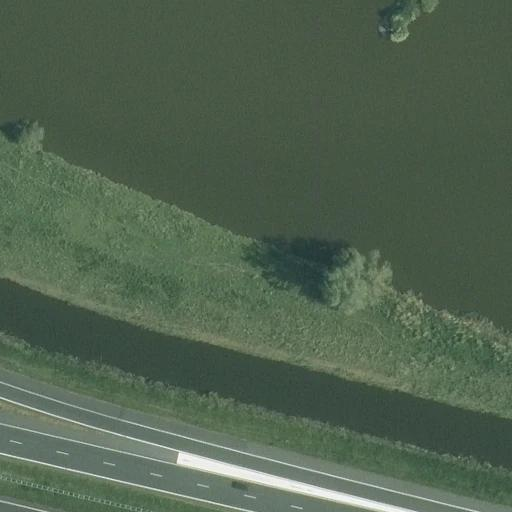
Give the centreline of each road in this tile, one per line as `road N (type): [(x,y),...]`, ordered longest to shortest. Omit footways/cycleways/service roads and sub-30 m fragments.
road 1 (motorway): [(412,511),(0,392)]
road 2 (motorway): [(319,511),(0,438)]
